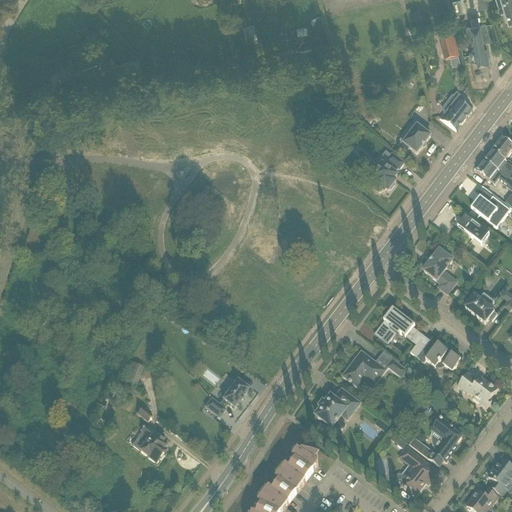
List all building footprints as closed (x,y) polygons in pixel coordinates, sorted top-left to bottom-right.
[(452,0),(453,12),(461,12),(460,0),(452,0)] [(478,0),(481,9),(489,7),(486,0),(478,0)] [(511,0),(495,0),(500,14),(506,12),(509,22),(511,21),(511,0)] [(421,19),(420,9),(413,10),(414,21),(421,19)] [(448,11),(441,13),(443,21),(450,19),(448,11)] [(491,41),(486,24),(466,28),(469,45),(471,45),(473,52),(470,52),(472,61),(478,59),(479,63),(489,61),(486,49),(484,50),(483,43),(491,41)] [(458,54),(452,30),(440,33),(443,45),(441,46),(444,58),(458,54)] [(55,68),(47,71),(52,84),(63,79),(66,86),(75,82),(86,78),(87,81),(112,74),(109,66),(107,59),(82,67),(84,72),(74,75),(71,66),(73,65),(70,59),(54,66),(55,68)] [(456,133),(472,113),(461,104),(464,99),(457,93),(448,105),(454,109),(452,111),(447,106),(442,113),(444,115),(440,121),(456,133)] [(425,99),(414,102),(416,114),(428,112),(425,99)] [(158,128),(158,145),(171,145),(171,147),(171,146),(176,146),(176,147),(177,147),(177,145),(187,145),(188,133),(197,133),(198,103),(187,103),(187,128),(158,128)] [(205,126),(206,129),(206,138),(218,138),(218,139),(219,139),(223,139),(224,139),(224,137),(232,137),(232,125),(248,125),(256,109),(232,108),(232,122),(206,122),(206,126),(205,126)] [(125,135),(125,143),(127,143),(127,146),(141,146),(141,133),(150,133),(150,114),(137,114),(137,124),(127,124),(127,135),(125,135)] [(249,142),(249,143),(264,153),(263,152),(272,140),(280,146),(304,121),(294,114),(283,129),(280,127),(277,132),(260,121),(254,130),(257,133),(250,142),(249,142)] [(430,138),(423,132),(417,127),(409,138),(405,136),(400,142),(402,144),(398,148),(406,154),(410,150),(417,155),(430,138)] [(511,146),(510,144),(502,138),(493,151),(506,161),(511,152),(511,146)] [(511,168),(505,163),(506,161),(493,151),(484,162),(507,180),(511,183),(511,168)] [(404,164),(396,158),(392,155),(391,157),(386,153),(379,162),(378,162),(377,162),(376,162),(375,163),(374,164),(374,165),(374,166),(374,167),(374,168),(375,169),(378,171),(371,180),(376,183),(374,185),(376,187),(375,189),(376,191),(377,193),(379,193),(381,193),(382,192),(384,193),(386,191),(388,193),(390,191),(391,191),(395,186),(394,186),(396,183),(394,181),(397,176),(395,174),(398,170),(399,171),(404,164)] [(288,157),(278,168),(284,172),(280,177),(287,184),(286,185),(287,184),(290,186),(289,187),(289,188),(290,187),(298,194),(310,181),(304,176),(309,171),(302,165),(297,170),(292,165),(294,162),(288,157)] [(507,180),(484,162),(476,173),(489,183),(489,182),(495,186),(499,181),(508,188),(511,183),(507,180)] [(82,171),(79,192),(106,196),(105,206),(118,208),(123,173),(109,171),(109,175),(101,174),(101,170),(91,168),(90,172),(82,171)] [(122,191),(119,213),(135,215),(136,197),(159,199),(161,183),(149,182),(149,180),(144,180),(144,181),(134,180),(133,192),(122,191)] [(349,215),(337,231),(349,241),(354,234),(356,235),(363,226),(361,225),(362,224),(360,222),(362,219),(356,213),(362,205),(347,193),(340,202),(350,210),(347,214),(349,215)] [(480,199),(476,204),(471,211),(497,230),(510,212),(493,199),(488,205),(480,199)] [(489,236),(466,218),(458,228),(482,246),(481,245),(486,238),(487,239),(489,236)] [(457,283),(444,273),(447,269),(448,270),(449,268),(449,267),(453,262),(451,261),(452,259),(451,257),(449,256),(447,256),(445,257),(439,252),(424,273),(441,286),(439,289),(447,296),(457,283)] [(240,262),(223,284),(241,297),(244,293),(254,279),(251,276),(254,272),(240,262)] [(245,301),(241,307),(247,312),(255,301),(248,296),(244,300),(245,301)] [(474,298),(465,310),(485,325),(489,320),(492,322),(492,323),(497,316),(494,314),(495,313),(490,309),(494,304),(484,296),(479,302),(474,298)] [(413,330),(415,327),(409,323),(410,322),(407,319),(406,321),(395,312),(396,310),(395,310),(394,311),(393,310),(384,322),(385,323),(377,334),(378,335),(376,337),(375,336),(374,337),(383,343),(383,342),(382,342),(391,331),(398,337),(400,335),(406,339),(411,343),(418,334),(413,330)] [(262,328),(252,340),(262,347),(260,350),(267,355),(268,352),(274,357),(280,349),(276,345),(279,341),(262,328)] [(430,343),(425,349),(417,360),(424,365),(426,362),(435,369),(439,363),(453,373),(461,363),(451,355),(449,358),(446,355),(448,352),(438,345),(436,348),(430,343)] [(417,360),(425,349),(418,344),(410,354),(417,360)] [(7,353),(3,358),(10,363),(14,358),(7,353)] [(386,372),(375,364),(361,354),(357,360),(358,361),(355,364),(354,363),(343,378),(350,383),(349,384),(350,385),(351,384),(358,390),(365,380),(374,387),(386,372)] [(406,372),(393,362),(388,369),(401,379),(406,372)] [(130,363),(124,381),(137,385),(143,368),(130,363)] [(468,375),(462,383),(457,388),(468,396),(469,395),(475,399),(474,400),(487,410),(493,402),(491,401),(497,392),(495,390),(494,388),(492,387),(490,386),(488,386),(480,379),(477,383),(473,380),(474,380),(468,375)] [(248,391),(245,389),(247,387),(241,383),(240,385),(237,383),(232,389),(230,387),(225,394),(227,396),(222,402),(223,402),(219,407),(211,401),(205,409),(219,419),(225,411),(224,410),(227,406),(234,410),(238,404),(239,405),(244,398),(244,397),(248,391)] [(347,421),(360,405),(342,391),(335,401),(331,398),(325,405),(323,404),(319,408),(321,410),(315,417),(325,424),(323,426),(329,431),(330,429),(332,430),(342,417),(347,421)] [(142,410),(137,416),(147,424),(152,418),(142,410)] [(458,444),(462,439),(454,433),(453,433),(454,431),(441,421),(439,424),(434,424),(435,428),(433,432),(444,440),(433,454),(414,439),(409,446),(428,461),(438,469),(443,463),(445,464),(457,449),(454,447),(457,443),(458,444)] [(168,446),(160,440),(144,428),(141,432),(143,434),(132,447),(148,459),(156,465),(164,455),(162,453),(168,446)] [(399,459),(409,466),(414,471),(401,487),(405,490),(404,491),(406,493),(407,492),(416,498),(426,485),(428,487),(438,474),(407,450),(399,459)] [(301,489),(318,467),(314,464),(318,459),(302,453),(302,454),(298,451),(281,474),(301,489)] [(511,481),(511,469),(508,467),(500,461),(497,465),(498,466),(489,479),(493,483),(489,489),(502,499),(507,492),(505,491),(511,481)] [(285,510),(301,489),(281,474),(265,495),(285,510)] [(478,493),(466,508),(468,510),(467,511),(469,511),(470,511),(471,511),(488,511),(491,509),(498,499),(487,490),(482,496),(478,493)] [(283,511),(285,510),(265,495),(258,503),(253,511),(283,511)]
